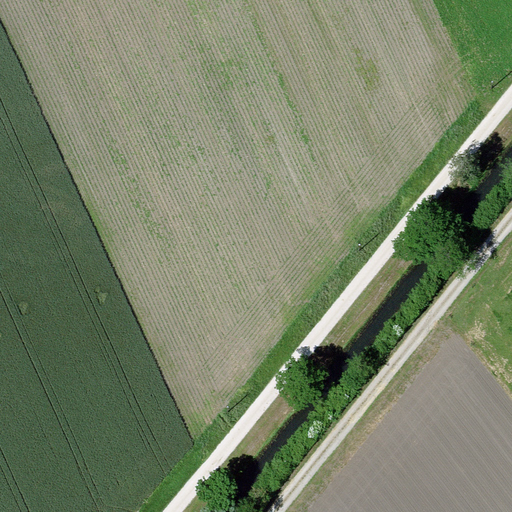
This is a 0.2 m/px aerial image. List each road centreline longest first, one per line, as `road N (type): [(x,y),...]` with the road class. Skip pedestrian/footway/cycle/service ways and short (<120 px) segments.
road 1 (track): [(511,94),(170,511)]
road 2 (track): [(511,219),(272,511)]
